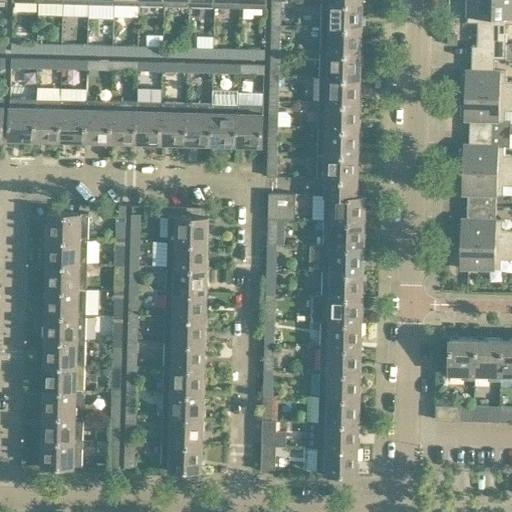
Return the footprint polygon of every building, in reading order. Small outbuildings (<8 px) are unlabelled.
[(63,0),(63,1),(63,14),(88,15),(88,2),(88,0),(63,0)] [(88,15),(88,17),(113,18),(113,16),(113,3),(113,0),(88,0),(88,2),(88,15)] [(113,0),(113,3),(113,16),(138,16),(139,3),(138,0),(113,0)] [(271,0),(271,24),(279,24),(280,0),(271,0)] [(322,0),(321,0),(321,25),(362,26),(361,26),(362,2),(363,2),(363,1),(322,0)] [(472,44),(472,56),(491,57),(492,0),(467,0),(467,14),(468,15),(467,20),(477,20),(476,44),(471,43),(471,44),(472,44)] [(511,0),(492,0),(491,57),(495,57),(506,57),(507,22),(511,21),(511,0)] [(271,24),(270,49),(279,49),(279,24),(271,24)] [(321,25),(320,50),(360,51),(361,27),(362,27),(362,26),(321,25)] [(448,32),(447,44),(456,44),(457,44),(457,33),(448,32)] [(10,49),(37,50),(37,42),(11,41),(10,49)] [(37,50),(62,51),(62,43),(37,42),(37,50)] [(62,51),(87,51),(87,43),(62,43),(62,51)] [(87,51),(112,52),(112,44),(87,43),(87,51)] [(112,52),(137,53),(137,45),(112,44),(112,52)] [(137,53),(162,54),(163,46),(137,45),(137,53)] [(162,54),(188,54),(188,46),(163,46),(162,54)] [(188,54),(213,55),(213,47),(188,46),(188,54)] [(213,55),(238,56),(238,48),(213,47),(213,55)] [(238,48),(238,56),(264,57),(264,49),(238,48)] [(270,49),(269,74),(278,74),(279,49),(270,49)] [(320,50),(319,75),(360,77),(360,76),(360,52),(361,52),(361,51),(360,51),(320,50)] [(462,92),(462,93),(511,94),(511,79),(506,80),(506,70),(501,70),(501,69),(494,69),(495,57),(491,57),(472,56),(471,68),(465,68),(465,73),(462,73),(462,84),(465,84),(465,92),(462,92)] [(11,57),(11,66),(36,67),(36,58),(36,57),(11,57)] [(36,58),(36,67),(61,68),(61,59),(61,58),(36,57),(36,58)] [(61,59),(61,68),(64,68),(86,68),(86,60),(86,59),(61,58),(61,59)] [(86,60),(86,68),(111,69),(112,60),(112,59),(86,59),(86,60)] [(112,60),(111,69),(137,70),(137,61),(137,60),(112,59),(112,60)] [(137,61),(137,70),(162,70),(162,62),(162,60),(137,60),(137,61)] [(162,62),(162,70),(187,71),(187,63),(187,61),(162,60),(162,62)] [(187,63),(187,71),(212,72),(212,63),(212,62),(187,61),(187,63)] [(212,63),(212,72),(237,72),(238,64),(238,62),(212,62),(212,63)] [(238,64),(237,72),(263,73),(264,65),(264,63),(238,62),(238,64)] [(269,74),(269,99),(277,100),(278,74),(269,74)] [(319,75),(319,101),(359,102),(359,101),(359,77),(360,77),(319,75)] [(211,102),(210,142),(211,142),(234,142),(234,143),(235,143),(235,142),(237,102),(237,89),(212,88),(211,102)] [(462,102),(461,113),(464,113),(464,118),(470,118),(470,130),(511,131),(511,122),(511,121),(511,94),(462,93),(462,94),(465,94),(464,102),(462,102)] [(34,137),(35,97),(9,96),(8,137),(9,137),(9,136),(33,137),(34,137)] [(58,138),(59,138),(59,137),(60,97),(35,97),(34,137),(58,137),(58,138)] [(83,139),(84,139),(84,138),(85,98),(60,97),(59,137),(83,138),(83,139)] [(109,140),(109,139),(111,99),(85,98),(84,138),(109,139),(109,140)] [(133,141),(135,141),(135,140),(136,100),(111,99),(109,139),(133,140),(133,141)] [(269,99),(268,124),(277,125),(277,100),(269,99)] [(159,141),(160,141),(160,140),(161,100),(136,100),(135,140),(159,140),(159,141)] [(184,142),(185,142),(186,101),(161,100),(160,140),(184,141),(184,142)] [(209,143),(210,143),(210,142),(211,102),(186,101),(185,142),(185,141),(209,142),(209,143)] [(319,101),(318,126),(359,127),(359,126),(358,126),(359,103),(359,102),(319,101)] [(262,103),(237,102),(235,142),(260,143),(260,144),(261,144),(262,103)] [(268,124),(267,150),(276,150),(277,125),(268,124)] [(318,126),(317,151),(358,152),(358,128),(359,128),(359,127),(318,126)] [(460,166),(460,167),(511,168),(511,154),(504,154),(504,144),(510,144),(511,131),(493,131),(470,130),(469,142),(463,142),(463,147),(460,147),(460,158),(463,158),(463,166),(460,166)] [(276,150),(267,150),(266,176),(275,176),(276,150)] [(356,188),(357,178),(358,178),(358,176),(357,176),(357,153),(358,153),(358,152),(317,151),(317,177),(324,177),(324,187),(324,193),(356,194),(356,188)] [(468,193),(467,204),(497,205),(497,194),(498,193),(503,193),(503,183),(511,183),(511,168),(460,167),(460,168),(463,168),(462,176),(460,176),(459,187),(462,187),(462,192),(468,193)] [(268,191),(267,217),(284,218),(287,218),(288,208),(294,208),(295,192),(277,192),(271,191),(268,191)] [(324,193),(323,219),(364,220),(364,219),(363,219),(364,195),(365,195),(365,194),(356,194),(324,193)] [(458,241),(511,242),(511,228),(502,228),(502,218),(497,218),(496,218),(497,205),(467,204),(467,216),(461,216),(461,221),(458,221),(458,232),(461,233),(460,241),(458,241)] [(46,235),(46,236),(87,237),(88,212),(46,210),(46,212),(47,212),(47,235),(46,235)] [(115,212),(115,238),(124,238),(124,213),(115,212)] [(130,213),(129,239),(138,239),(139,213),(130,213)] [(167,214),(166,240),(208,241),(208,239),(207,239),(207,216),(209,216),(209,215),(167,214)] [(267,242),(276,243),(284,243),(284,218),(267,217),(267,242)] [(323,219),(322,244),(363,245),(364,245),(364,244),(363,244),(364,220),(323,219)] [(45,261),(86,262),(87,237),(46,236),(46,237),(47,237),(46,261),(45,261)] [(115,238),(114,263),(123,263),(124,238),(115,238)] [(129,239),(129,264),(138,264),(138,239),(129,239)] [(166,240),(166,265),(206,266),(207,266),(207,265),(206,265),(206,241),(208,241),(166,240)] [(501,257),(511,257),(511,242),(458,241),(458,242),(461,242),(460,250),(457,250),(457,261),(460,262),(460,267),(495,268),(495,267),(501,267),(501,257)] [(267,242),(266,267),(275,268),(276,243),(267,242)] [(322,244),(322,269),(362,270),(363,270),(363,269),(362,269),(363,245),(322,244)] [(44,286),(85,287),(86,262),(45,261),(45,262),(46,262),(45,286),(44,286)] [(114,263),(113,288),(122,289),(123,263),(114,263)] [(129,264),(128,289),(137,289),(138,264),(129,264)] [(166,265),(165,290),(205,291),(206,291),(206,290),(205,290),(206,267),(206,266),(166,265)] [(266,267),(265,293),(274,293),(275,268),(266,267)] [(322,269),(321,294),(362,295),(362,294),(361,294),(362,270),(322,269)] [(44,311),(44,312),(85,313),(85,287),(44,286),(44,287),(45,287),(44,311)] [(113,288),(113,313),(121,314),(122,289),(113,288)] [(128,289),(127,314),(136,314),(137,289),(128,289)] [(165,290),(164,315),(205,316),(204,316),(205,293),(205,291),(165,290)] [(265,293),(264,318),(274,318),(274,293),(265,293)] [(313,294),(312,319),(320,319),(361,321),(361,320),(361,295),(321,294),(313,294)] [(43,336),(43,337),(84,338),(85,313),(44,312),(44,313),(45,313),(44,336),(43,336)] [(113,313),(112,339),(121,339),(121,314),(113,313)] [(127,314),(127,339),(136,340),(136,314),(127,314)] [(164,315),(163,340),(205,341),(203,341),(204,317),(205,317),(205,316),(164,315)] [(264,318),(264,343),(273,343),(274,318),(264,318)] [(320,319),(320,345),(361,346),(361,345),(360,345),(361,321),(320,319)] [(42,362),(83,363),(84,338),(43,337),(43,338),(44,338),(43,362),(42,362)] [(475,379),(475,372),(474,372),(475,338),(449,337),(448,371),(464,372),(463,379),(475,379)] [(501,380),(501,373),(499,373),(500,338),(475,338),(474,372),(475,372),(489,373),(489,380),(501,380)] [(511,338),(500,338),(499,373),(501,373),(511,372),(511,338)] [(112,339),(111,364),(120,364),(121,339),(112,339)] [(127,339),(126,364),(135,365),(136,340),(127,339)] [(163,340),(163,366),(203,367),(204,367),(204,366),(203,366),(204,342),(205,342),(205,341),(163,340)] [(264,343),(263,368),(272,368),(273,343),(264,343)] [(320,345),(319,370),(360,371),(360,370),(359,370),(360,346),(361,347),(361,346),(320,345)] [(43,363),(43,387),(83,388),(83,363),(42,362),(42,363),(43,363)] [(111,364),(110,389),(119,389),(120,364),(111,364)] [(126,364),(125,390),(134,390),(135,365),(126,364)] [(163,366),(162,391),(202,392),(203,392),(203,391),(202,391),(203,368),(203,367),(163,366)] [(263,368),(262,393),(271,394),(272,368),(263,368)] [(319,370),(318,395),(359,396),(358,396),(359,371),(360,372),(360,371),(319,370)] [(41,412),(82,413),(83,388),(43,387),(41,387),(41,388),(43,388),(42,412),(41,412)] [(110,389),(110,414),(119,414),(119,389),(110,389)] [(125,390),(125,415),(133,415),(134,390),(125,390)] [(162,391),(161,416),(202,417),(202,416),(202,393),(202,392),(162,391)] [(262,393),(262,419),(276,419),(276,418),(271,418),(271,394),(262,393)] [(307,395),(306,420),(318,420),(359,421),(358,421),(358,397),(359,397),(359,396),(318,395),(307,395)] [(435,419),(473,420),(473,405),(435,404),(435,419)] [(473,405),(473,420),(488,420),(488,405),(473,405)] [(498,421),(511,421),(511,405),(499,406),(498,421)] [(40,437),(81,439),(82,413),(41,412),(40,413),(41,413),(41,437),(40,437)] [(110,414),(109,439),(118,440),(119,414),(110,414)] [(125,415),(124,440),(133,440),(133,415),(125,415)] [(161,416),(161,441),(202,442),(202,441),(201,441),(201,418),(202,418),(202,417),(161,416)] [(262,419),(261,444),(275,444),(285,444),(286,429),(276,428),(276,419),(262,419)] [(318,420),(317,445),(358,446),(357,446),(358,422),(359,422),(359,421),(318,420)] [(81,439),(40,437),(40,439),(41,439),(40,462),(39,462),(39,463),(80,464),(81,439)] [(118,440),(109,439),(108,465),(117,465),(118,440)] [(133,440),(124,440),(123,466),(132,466),(133,440)] [(160,447),(160,467),(201,468),(201,467),(200,467),(201,443),(202,443),(202,442),(161,441),(160,447)] [(275,444),(261,444),(260,470),(274,470),(275,444)] [(358,446),(317,445),(316,471),(357,472),(357,471),(356,471),(357,447),(358,447),(358,446)]
